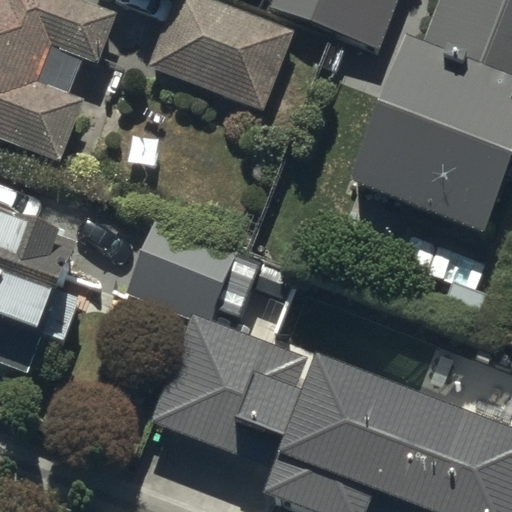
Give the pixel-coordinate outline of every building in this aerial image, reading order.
[(5,0),(4,3),(0,1),(0,154),(59,177),(83,114),(68,108),(80,75),(98,82),(118,31),(36,0),(5,0)] [(192,0),(179,0),(148,77),(264,125),(298,43),(192,0)] [(240,0),(262,9),(265,0),(240,0)] [(276,0),(269,17),(351,52),(372,0),(276,0)] [(398,59),(343,199),(480,253),(511,170),(511,0),(443,0),(418,66),(398,59)] [(0,377),(29,388),(44,349),(63,356),(79,314),(64,308),(81,262),(0,230),(0,377)] [(239,266),(158,231),(125,307),(206,342),(239,266)] [(511,288),(487,348),(511,357),(511,288)] [(190,356),(163,422),(268,465),(252,504),(270,511),(509,511),(511,506),(511,476),(315,397),(306,419),(279,409),(287,391),(257,379),(260,370),(211,350),(206,362),(190,356)]
